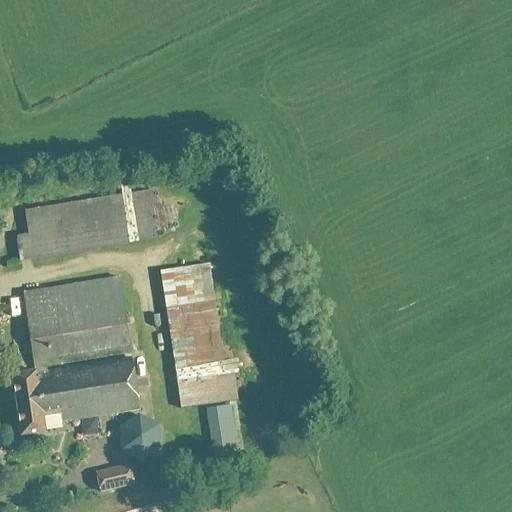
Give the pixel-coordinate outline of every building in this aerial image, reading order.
[(175,232),(175,228),(177,228),(174,205),(153,208),(150,191),(131,194),(129,183),(119,184),(121,196),(24,211),(28,235),(14,237),(18,262),(160,239),(168,233),(175,232)] [(208,202),(225,198),(223,189),(206,193),(208,202)] [(207,264),(158,272),(180,408),(236,399),(230,361),(222,362),(207,264)] [(128,351),(117,279),(47,289),(22,293),(35,372),(42,371),(41,364),(47,363),(128,351)] [(137,411),(129,360),(47,372),(42,373),(42,371),(35,372),(11,375),(21,435),(44,432),(44,431),(62,428),(61,422),(137,411)] [(230,406),(215,408),(221,450),(236,448),(230,406)] [(138,417),(121,428),(123,450),(142,459),(160,447),(158,426),(138,417)] [(129,465),(95,473),(100,494),(133,486),(133,483),(136,482),(133,468),(130,469),(129,465)]
